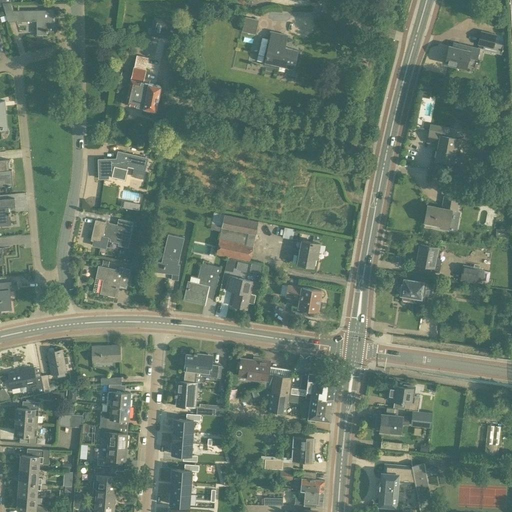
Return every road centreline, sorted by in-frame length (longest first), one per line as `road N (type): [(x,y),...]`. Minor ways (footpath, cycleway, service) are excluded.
road 1 (secondary): [(354,350),(379,187),(425,0)]
road 2 (residential): [(62,279),(37,275),(18,62)]
road 3 (residential): [(62,279),(76,166),(75,45)]
road 4 (tertiary): [(158,322),(354,350)]
road 5 (residential): [(145,511),(158,322)]
road 6 (secondary): [(354,350),(337,511)]
road 7 (residential): [(511,373),(354,350)]
